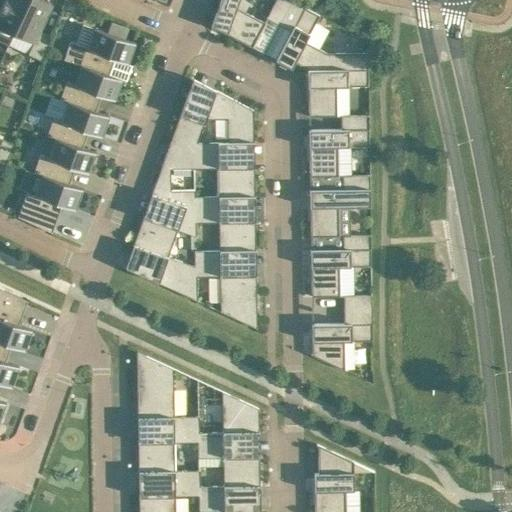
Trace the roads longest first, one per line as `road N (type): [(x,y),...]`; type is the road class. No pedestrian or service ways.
road 1 (residential): [(294,511),(288,90),(187,35)]
road 2 (tertiary): [(427,0),(500,511)]
road 3 (tertiary): [(511,365),(455,0)]
road 4 (residential): [(187,35),(101,271)]
road 5 (residential): [(74,346),(97,362),(102,511)]
road 6 (residential): [(74,346),(28,474),(0,461)]
